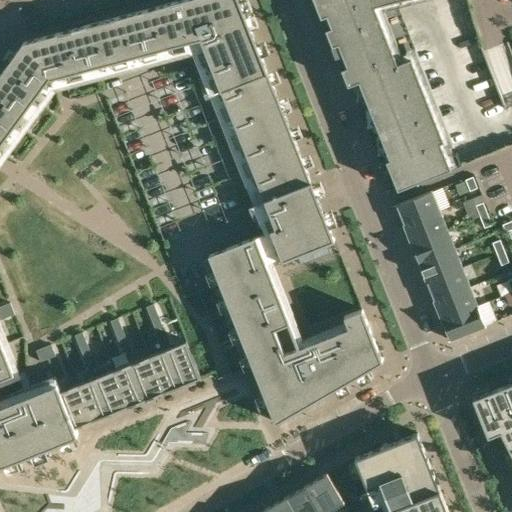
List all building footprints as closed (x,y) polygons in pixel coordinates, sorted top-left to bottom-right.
[(239,0),(180,0),(174,2),(184,41),(185,41),(200,34),(277,228),(271,231),(282,260),(334,240),(239,0)] [(455,166),(511,143),(511,121),(509,114),(507,108),(473,25),(465,0),(314,0),(320,14),(327,11),(333,24),(325,27),(332,44),(339,41),(348,63),(341,66),(347,83),(359,79),(390,158),(386,159),(398,188),(455,166)] [(24,42),(17,51),(53,78),(64,75),(98,66),(127,58),(184,43),(184,41),(174,2),(24,42)] [(0,74),(0,145),(50,78),(51,78),(53,78),(17,51),(0,74)] [(470,191),(477,188),(473,176),(465,180),(470,191)] [(439,210),(432,191),(396,205),(404,224),(439,210)] [(480,217),(487,214),(483,202),(475,205),(480,217)] [(447,230),(439,210),(404,224),(411,244),(447,230)] [(487,214),(480,217),(484,228),(492,225),(487,214)] [(511,220),(502,224),(505,232),(511,229),(511,220)] [(447,230),(411,244),(419,263),(455,248),(447,230)] [(256,236),(209,255),(220,282),(250,357),(276,422),(382,360),(362,309),(344,316),(346,322),(348,327),(300,346),(256,236)] [(497,254),(504,251),(500,239),(492,243),(497,254)] [(326,243),(297,255),(301,264),(330,253),(326,243)] [(462,267),(455,248),(419,263),(426,282),(462,267)] [(509,262),(504,251),(497,254),(501,265),(509,262)] [(470,286),(462,267),(426,282),(434,301),(470,286)] [(470,286),(434,301),(441,320),(477,305),(470,286)] [(10,302),(3,305),(7,317),(15,314),(10,302)] [(150,317),(158,315),(153,303),(146,306),(150,317)] [(485,325),(477,305),(441,320),(449,339),(485,325)] [(155,329),(162,326),(158,315),(150,317),(155,329)] [(115,332),(122,329),(117,317),(110,320),(115,332)] [(119,343),(126,340),(122,329),(115,332),(119,343)] [(79,346),(86,343),(81,331),(74,334),(79,346)] [(0,378),(14,373),(0,336),(0,378)] [(200,377),(186,340),(167,348),(181,385),(200,377)] [(83,357),(91,354),(86,343),(79,346),(83,357)] [(43,347),(48,359),(55,356),(51,344),(43,347)] [(40,362),(48,359),(43,347),(36,350),(40,362)] [(181,385),(167,348),(149,355),(164,392),(181,385)] [(164,392),(149,355),(131,362),(146,399),(164,392)] [(146,399),(131,362),(113,369),(128,406),(146,399)] [(128,406),(113,369),(96,376),(110,413),(128,406)] [(110,413),(96,376),(78,383),(92,420),(110,413)] [(61,390),(55,377),(0,398),(0,464),(78,434),(75,427),(74,427),(60,390),(61,390)] [(511,381),(482,394),(501,431),(505,430),(511,446),(511,445),(511,381)] [(92,420),(78,383),(61,390),(60,390),(74,427),(75,427),(92,420)] [(221,430),(164,454),(175,480),(232,456),(221,430)] [(448,511),(417,432),(355,457),(367,487),(380,482),(392,511),(448,511)] [(326,511),(344,502),(327,472),(257,511),(326,511)] [(187,500),(210,492),(206,479),(183,487),(187,500)] [(38,482),(2,493),(8,511),(46,511),(48,511),(38,482)]
